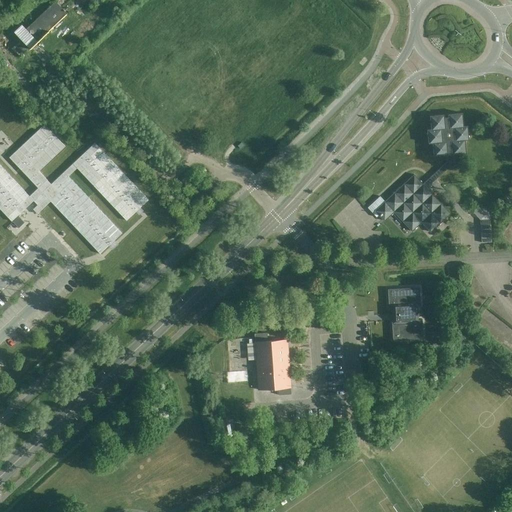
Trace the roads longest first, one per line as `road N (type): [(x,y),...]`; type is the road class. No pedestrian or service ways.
road 1 (secondary): [(279,215),(0,476)]
road 2 (residential): [(248,410),(353,403),(346,308),(321,262)]
road 3 (residential): [(0,339),(76,266),(50,238),(0,285)]
road 4 (secondary): [(412,38),(294,198)]
road 5 (secondary): [(294,198),(407,84),(440,70)]
road 6 (residential): [(321,262),(511,259)]
